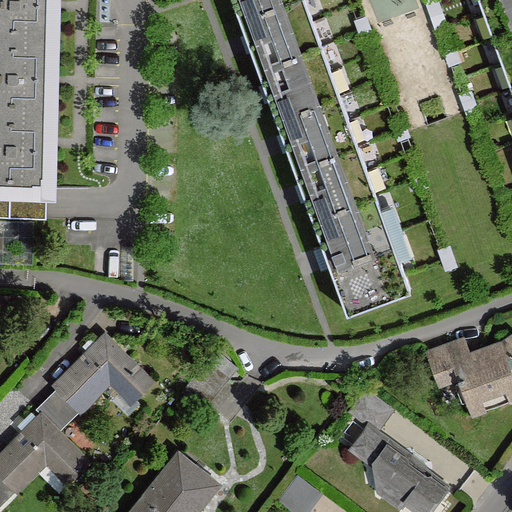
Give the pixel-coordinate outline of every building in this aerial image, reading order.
[(52,0),(0,0),(0,185),(49,186),(52,38),(52,0)] [(406,274),(377,193),(306,0),(235,0),(314,216),(349,311),(411,288),(406,274)] [(439,2),(438,0),(426,0),(432,13),(442,10),(439,2)] [(511,0),(482,0),(511,82),(511,0)] [(374,34),(367,18),(357,22),(361,31),(363,38),(374,34)] [(458,52),(454,42),(443,46),(450,63),(460,59),(458,52)] [(392,84),(385,68),(375,72),(378,81),(381,88),(392,84)] [(476,102),(473,93),(462,96),(468,113),(479,109),(476,102)] [(410,134),(404,117),(393,121),(397,130),(399,138),(410,134)] [(494,152),(490,142),(480,146),(486,163),(496,159),(494,152)] [(428,183),(422,167),(411,171),(415,179),(418,187),(428,183)] [(0,185),(0,219),(47,221),(48,203),(49,186),(0,185)] [(457,264),(451,247),(441,251),(447,268),(457,264)] [(153,381),(106,334),(56,384),(58,386),(81,410),(114,377),(135,398),(153,381)] [(511,389),(511,343),(458,363),(476,410),(503,400),(511,389)] [(455,371),(445,345),(429,351),(439,377),(455,371)] [(230,376),(209,359),(183,391),(205,408),(230,376)] [(42,413),(59,430),(81,410),(58,386),(37,407),(42,413)] [(368,389),(352,410),(376,428),(391,407),(368,389)] [(59,430),(42,413),(0,454),(0,471),(16,488),(50,456),(70,478),(89,460),(59,430)] [(357,447),(374,459),(387,442),(370,429),(357,447)] [(408,455),(388,440),(387,442),(374,459),(378,462),(381,492),(387,492),(404,503),(407,498),(423,509),(434,494),(438,497),(448,485),(427,469),(427,463),(414,453),(408,455)] [(180,451),(132,511),(194,511),(219,482),(180,451)] [(0,471),(0,504),(16,488),(0,471)] [(299,473),(279,499),(295,511),(307,511),(323,491),(299,473)]
